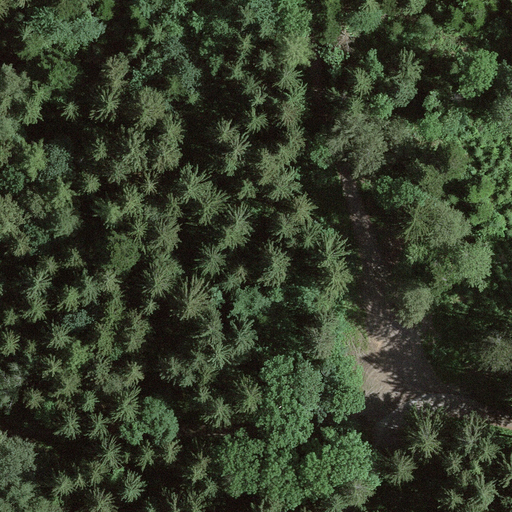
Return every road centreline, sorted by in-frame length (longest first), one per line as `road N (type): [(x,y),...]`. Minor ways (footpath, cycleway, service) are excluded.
road 1 (track): [(403,435),(290,421),(131,433),(0,425)]
road 2 (unclassified): [(348,511),(427,410),(511,415)]
